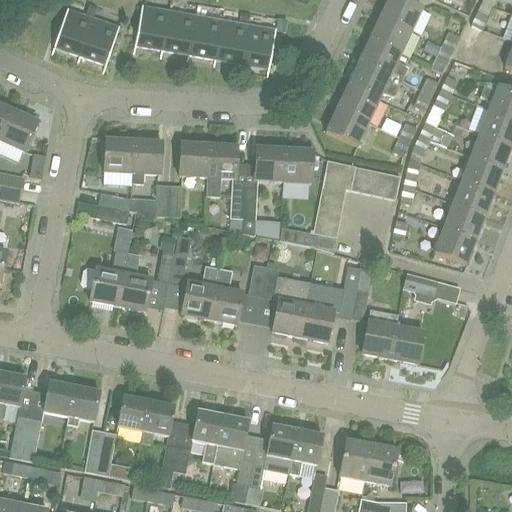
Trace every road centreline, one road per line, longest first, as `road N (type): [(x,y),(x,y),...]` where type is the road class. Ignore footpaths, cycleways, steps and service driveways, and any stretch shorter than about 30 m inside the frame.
road 1 (residential): [(449,421),(34,340)]
road 2 (residential): [(83,93),(264,104),(298,85),(341,0)]
road 3 (unclassified): [(34,340),(83,93)]
road 4 (residential): [(449,421),(511,243)]
